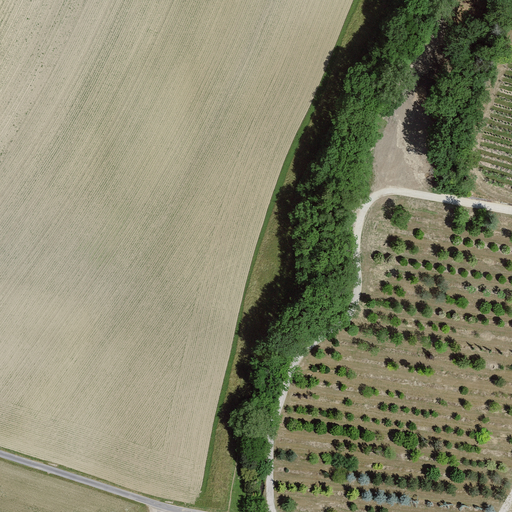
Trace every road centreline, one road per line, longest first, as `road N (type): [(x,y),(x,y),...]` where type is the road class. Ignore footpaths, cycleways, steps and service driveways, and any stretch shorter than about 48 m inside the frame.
road 1 (track): [(267,511),(268,439),(283,384),(355,303),(353,230),(364,204),(423,186),(511,201)]
road 2 (unclassified): [(188,511),(0,455)]
